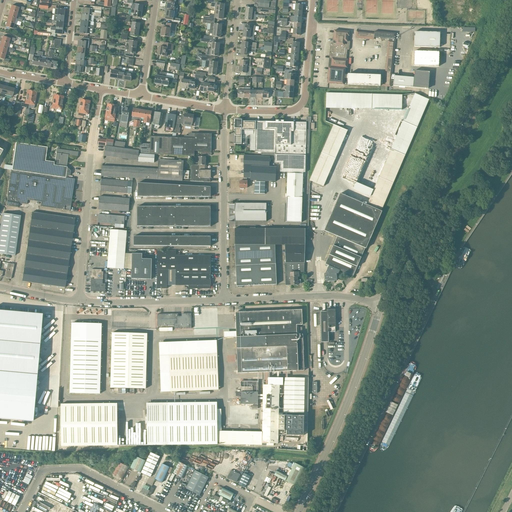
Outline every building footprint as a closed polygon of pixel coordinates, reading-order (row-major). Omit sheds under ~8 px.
[(215,10),(224,11),(225,4),(217,3),(217,1),(215,1),(210,0),(208,0),(208,4),(212,4),(212,7),(216,8),(215,10)] [(178,3),(168,2),(166,2),(166,5),(167,5),(166,10),(174,12),(175,3),(178,4),(178,3)] [(82,14),(91,15),(91,16),(94,16),(99,16),(100,17),(101,14),(92,13),(92,9),(83,8),(82,14)] [(142,12),(142,11),(131,10),(132,10),(131,16),(141,18),(141,15),(142,15),(142,12)] [(174,12),(166,10),(165,10),(164,13),(166,13),(165,19),(173,20),(172,22),(180,23),(180,19),(173,18),(174,12)] [(203,20),(206,20),(212,21),(212,18),(223,19),(224,11),(215,10),(215,15),(210,14),(210,17),(204,16),(203,20)] [(55,27),(62,28),(63,22),(53,21),(54,21),(46,20),(45,23),(52,24),(55,24),(55,27)] [(206,20),(205,23),(211,24),(210,30),(221,31),(222,25),(215,24),(215,21),(212,21),(206,20)] [(7,22),(5,27),(13,29),(12,30),(17,32),(18,29),(13,28),(14,24),(7,22)] [(162,27),(161,36),(169,37),(170,31),(175,32),(176,25),(167,23),(166,28),(162,27)] [(221,31),(210,30),(213,30),(212,37),(220,38),(221,31)] [(246,40),(252,41),(254,41),(254,37),(254,32),(243,30),(243,37),(247,38),(246,40)] [(330,58),(332,58),(331,66),(329,66),(327,83),(344,85),(345,68),(347,68),(348,60),(346,60),(347,50),(349,50),(349,42),(348,42),(348,36),(349,36),(349,32),(334,30),(334,39),(336,39),(335,41),(334,43),(334,44),(331,44),(330,58)] [(374,33),(357,31),(356,31),(356,38),(374,40),(374,38),(374,33)] [(374,38),(389,39),(395,40),(396,33),(375,31),(374,33),(374,38)] [(415,31),(415,47),(440,47),(440,32),(415,31)] [(275,37),(274,46),(277,47),(278,42),(280,42),(280,40),(285,40),(286,38),(286,37),(280,37),(275,37)] [(242,42),(241,48),(256,49),(256,43),(252,43),(252,41),(246,40),(246,42),(242,42)] [(0,44),(0,47),(7,49),(9,50),(13,51),(13,49),(10,48),(7,47),(9,43),(1,41),(0,44)] [(265,42),(264,47),(264,50),(271,51),(272,43),(265,42)] [(159,47),(158,55),(166,56),(167,50),(172,51),(173,44),(163,43),(163,47),(159,47)] [(38,66),(40,52),(38,52),(37,55),(34,55),(35,48),(31,47),(29,55),(33,55),(32,65),(38,66)] [(219,50),(211,49),(207,49),(207,53),(206,53),(206,55),(202,55),(201,57),(208,58),(208,55),(218,56),(219,50)] [(414,66),(439,66),(439,52),(414,51),(414,66)] [(0,53),(0,58),(4,60),(3,61),(8,62),(9,60),(4,58),(5,55),(0,53)] [(50,68),(52,54),(50,54),(49,60),(45,59),(44,67),(50,68)] [(393,56),(387,56),(385,80),(391,80),(391,79),(393,56)] [(205,67),(209,67),(217,68),(218,62),(210,61),(210,59),(208,58),(201,57),(201,61),(206,61),(205,67)] [(257,68),(262,69),(270,69),(271,60),(256,58),(256,62),(257,62),(257,68)] [(176,70),(179,71),(180,64),(171,63),(170,66),(176,67),(176,70)] [(110,78),(117,79),(119,67),(116,66),(115,71),(112,70),(110,78)] [(239,66),(239,72),(246,73),(246,75),(251,76),(251,68),(251,67),(239,66)] [(119,67),(117,79),(124,80),(126,68),(125,72),(121,72),(122,67),(119,67)] [(126,68),(124,80),(131,81),(132,74),(128,73),(129,69),(126,68)] [(392,74),(391,79),(394,79),(393,86),(413,87),(428,89),(430,72),(415,70),(414,78),(395,76),(395,75),(392,74)] [(161,85),(163,73),(160,72),(160,76),(156,76),(155,83),(161,85)] [(166,73),(163,73),(161,85),(168,86),(169,82),(177,83),(177,82),(178,76),(174,75),(173,79),(169,78),(166,77),(166,73)] [(381,75),(348,74),(347,85),(380,86),(381,75)] [(187,89),(189,81),(182,79),(180,88),(187,89)] [(191,81),(189,81),(187,89),(188,89),(188,88),(194,89),(195,86),(198,86),(199,82),(198,82),(195,81),(195,80),(192,80),(191,81)] [(381,86),(381,90),(383,90),(387,90),(388,87),(391,87),(391,80),(385,80),(385,84),(384,86),(381,86)] [(208,84),(207,92),(207,93),(207,91),(213,92),(215,85),(211,85),(211,82),(209,81),(208,84)] [(207,92),(208,84),(201,83),(200,91),(207,92)] [(0,93),(6,95),(8,87),(2,85),(0,92),(0,93)] [(14,89),(8,87),(6,95),(12,97),(14,89)] [(415,93),(367,205),(340,193),(324,231),(337,236),(325,264),(329,266),(326,272),(326,273),(324,274),(325,281),(337,280),(336,273),(338,273),(339,270),(353,276),(365,248),(366,248),(382,211),(381,211),(429,99),(415,93)] [(326,93),(326,108),(402,110),(402,95),(326,93)] [(128,108),(125,108),(125,109),(123,108),(122,115),(119,115),(118,122),(127,123),(130,110),(128,109),(128,108)] [(145,111),(139,110),(138,117),(136,127),(139,128),(141,118),(144,118),(145,111)] [(145,111),(144,118),(143,126),(146,126),(146,123),(150,124),(152,112),(145,111)] [(174,128),(174,123),(176,116),(167,114),(165,127),(174,128)] [(176,116),(174,123),(174,128),(175,123),(183,125),(191,127),(192,126),(195,127),(196,117),(193,117),(193,115),(185,114),(184,117),(181,117),(176,116)] [(242,130),(255,130),(256,122),(242,121),(242,120),(239,120),(239,121),(236,121),(236,126),(235,126),(235,129),(235,135),(234,144),(242,144),(242,135),(242,130)] [(256,122),(255,130),(256,130),(255,152),(256,152),(275,152),(275,163),(280,163),(280,172),(287,172),(287,173),(303,174),(303,172),(305,172),(306,122),(284,122),(284,121),(284,120),(275,120),(275,121),(276,121),(276,122),(256,122),(256,121),(256,122)] [(347,130),(333,124),(310,180),(323,186),(347,130)] [(151,137),(151,144),(150,152),(150,154),(194,156),(194,151),(211,152),(212,134),(195,133),(195,138),(163,137),(151,137)] [(12,170),(65,178),(67,167),(66,167),(68,155),(77,156),(78,152),(59,150),(59,148),(57,147),(57,149),(55,162),(45,161),(47,147),(16,143),(12,170)] [(139,151),(138,154),(139,154),(150,154),(150,152),(151,144),(140,143),(139,151)] [(139,151),(133,150),(105,146),(104,156),(138,161),(139,154),(138,154),(139,151)] [(246,178),(250,178),(250,180),(255,181),(257,181),(275,182),(276,167),(269,167),(270,157),(244,156),(243,166),(244,166),(244,171),(241,171),(241,174),(244,174),(243,178),(244,178),(246,178)] [(348,162),(360,166),(362,160),(350,156),(348,162)] [(159,160),(158,170),(157,180),(182,181),(183,161),(159,160)] [(205,165),(198,165),(195,165),(191,165),(191,178),(191,182),(203,182),(203,178),(211,178),(211,170),(206,170),(206,169),(205,169),(205,165)] [(158,170),(102,166),(101,176),(157,180),(158,170)] [(12,170),(11,170),(7,197),(8,197),(7,202),(26,204),(27,200),(41,202),(40,206),(70,211),(74,179),(65,178),(12,170)] [(286,197),(302,197),(303,174),(287,173),(286,197)] [(100,191),(127,193),(128,181),(101,179),(100,191)] [(265,182),(255,182),(255,188),(254,194),(265,194),(265,182)] [(149,197),(149,183),(138,183),(138,197),(149,197)] [(158,197),(158,184),(149,183),(149,197),(158,197)] [(166,197),(166,184),(158,184),(158,197),(166,197)] [(196,186),(196,197),(211,197),(211,187),(196,186)] [(99,209),(128,212),(129,199),(100,197),(99,209)] [(235,221),(266,222),(266,204),(235,203),(235,221)] [(137,206),(137,216),(148,216),(148,206),(137,206)] [(196,207),(196,216),(211,216),(211,207),(196,207)] [(30,226),(73,232),(75,218),(32,212),(30,226)] [(20,216),(2,213),(0,229),(0,253),(15,256),(20,216)] [(98,223),(112,224),(115,224),(115,227),(124,228),(124,225),(124,216),(98,215),(98,223)] [(148,216),(137,216),(137,226),(148,226),(148,216)] [(211,216),(196,216),(196,226),(196,227),(211,227),(211,216)] [(28,240),(71,246),(73,232),(30,226),(28,240)] [(290,273),(299,272),(304,272),(305,229),(255,229),(255,228),(250,228),(250,226),(245,226),(245,229),(235,229),(235,245),(237,286),(238,286),(238,287),(238,288),(242,288),(242,286),(277,284),(276,264),(266,264),(265,245),(285,245),(286,262),(285,262),(286,285),(291,285),(290,273)] [(110,230),(107,268),(124,269),(127,231),(110,230)] [(142,236),(134,236),(134,246),(142,246),(142,236)] [(196,246),(210,246),(210,236),(196,236),(196,246)] [(69,260),(71,246),(28,240),(26,254),(69,260)] [(157,251),(157,269),(157,289),(167,289),(167,285),(175,285),(189,285),(189,289),(210,289),(210,286),(211,286),(211,255),(176,256),(176,251),(157,251)] [(69,260),(26,254),(24,267),(67,274),(69,260)] [(132,254),(131,279),(151,280),(152,259),(142,259),(142,254),(132,254)] [(5,278),(11,279),(14,264),(8,263),(5,278)] [(67,274),(24,267),(22,281),(65,288),(67,274)] [(97,279),(103,279),(103,272),(101,272),(101,270),(91,269),(91,279),(91,287),(93,287),(93,292),(95,292),(105,292),(105,284),(96,284),(97,279)] [(299,272),(290,273),(291,285),(298,285),(298,284),(301,284),(300,280),(298,280),(298,277),(299,277),(299,272)] [(204,320),(203,307),(194,307),(194,320),(204,320)] [(320,312),(321,342),(329,342),(328,332),(335,332),(335,327),(336,327),(335,313),(336,311),(335,311),(335,309),(326,309),(326,312),(320,312)] [(40,337),(40,335),(44,332),(42,329),(40,330),(42,314),(0,310),(0,340),(39,344),(39,342),(43,339),(41,336),(40,337)] [(237,362),(238,373),(304,371),(304,360),(305,360),(305,355),(304,355),(303,334),(297,335),(296,325),(302,325),(302,310),(235,312),(237,355),(236,355),(236,362),(237,362)] [(157,314),(158,326),(174,326),(174,328),(191,328),(191,314),(181,314),(181,316),(178,316),(178,314),(157,314)] [(72,323),(70,393),(100,394),(102,324),(72,323)] [(147,334),(112,333),(110,388),(146,389),(147,334)] [(38,366),(37,367),(37,365),(41,361),(39,359),(38,360),(39,344),(0,340),(0,370),(36,374),(37,372),(41,368),(38,366)] [(217,354),(169,355),(170,391),(218,390),(217,354)] [(0,418),(32,421),(35,393),(39,390),(36,387),(35,388),(35,387),(39,383),(37,381),(36,382),(36,374),(0,370),(0,418)] [(290,378),(289,413),(305,413),(305,378),(290,378)] [(217,403),(147,403),(147,445),(217,444),(224,443),(262,445),(262,443),(278,444),(279,393),(284,393),(284,385),(267,385),(268,382),(263,381),(262,424),(261,424),(261,430),(262,430),(262,432),(217,430),(217,403)] [(241,381),(241,404),(258,404),(258,392),(253,392),(253,387),(258,387),(258,381),(241,381)] [(61,404),(61,446),(117,445),(117,403),(61,404)] [(286,430),(286,435),(304,436),(304,416),(286,415),(286,430)] [(117,445),(146,445),(146,434),(145,436),(141,434),(141,433),(139,433),(139,434),(138,436),(136,435),(136,417),(130,417),(130,430),(129,432),(128,431),(128,423),(126,426),(121,426),(127,429),(123,436),(123,438),(119,438),(117,442),(117,445)] [(151,453),(142,472),(151,477),(160,457),(151,453)] [(140,472),(145,461),(136,456),(131,467),(140,472)] [(172,473),(182,478),(188,466),(178,461),(172,473)] [(112,474),(122,479),(129,468),(119,462),(112,474)] [(162,464),(155,479),(162,483),(169,467),(162,464)] [(302,473),(304,468),(295,464),(286,481),(296,486),(302,473)] [(231,470),(227,478),(236,482),(240,474),(231,470)] [(195,471),(186,489),(199,495),(208,477),(195,471)] [(285,481),(287,476),(276,471),(274,475),(285,481)] [(244,473),(238,484),(244,488),(250,476),(244,473)] [(23,482),(28,484),(32,476),(27,474),(23,482)] [(223,488),(220,494),(231,500),(234,493),(223,488)] [(8,491),(4,500),(15,505),(19,496),(8,491)]
